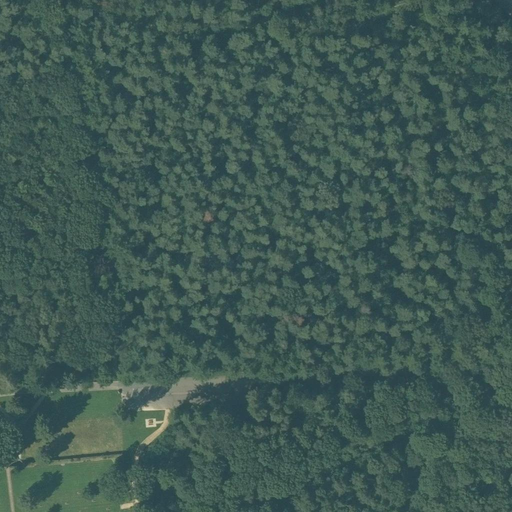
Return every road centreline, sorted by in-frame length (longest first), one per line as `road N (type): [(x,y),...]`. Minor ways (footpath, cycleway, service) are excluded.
road 1 (unclassified): [(48,390),(377,368),(471,385),(511,374)]
road 2 (unknown): [(0,20),(61,10),(152,24),(328,27),(431,0)]
